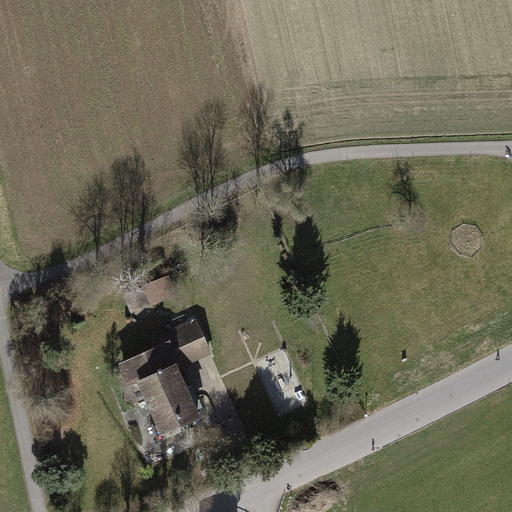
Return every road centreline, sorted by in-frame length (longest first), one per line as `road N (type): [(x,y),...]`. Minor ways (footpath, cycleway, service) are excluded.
road 1 (track): [(0,288),(53,275),(293,161),(363,150),(511,148)]
road 2 (unclassified): [(200,511),(511,363)]
